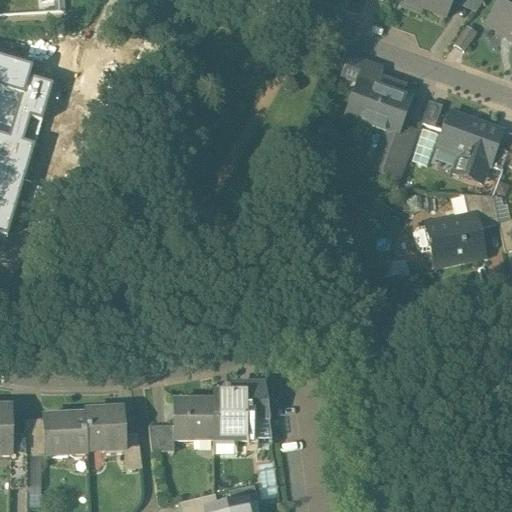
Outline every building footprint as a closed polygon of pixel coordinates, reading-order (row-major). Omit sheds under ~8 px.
[(407,0),(407,1),(405,5),(422,12),(445,22),(454,0),(407,0)] [(511,0),(504,0),(485,27),(511,45),(511,0)] [(422,12),(405,5),(403,11),(419,18),(422,12)] [(38,6),(25,7),(25,9),(19,9),(20,17),(64,14),(63,7),(38,9),(38,6)] [(466,30),(453,49),(462,56),(475,37),(466,30)] [(36,150),(68,175),(156,62),(123,37),(36,150)] [(374,67),(347,58),(340,79),(356,85),(357,82),(368,86),(374,67)] [(368,86),(357,82),(356,85),(342,123),(369,133),(371,127),(398,137),(411,101),(368,86)] [(441,109),(428,105),(420,127),(433,132),(441,109)] [(495,134),(448,116),(436,152),(463,162),(458,177),(476,183),(482,168),(483,168),(492,142),(495,134)] [(511,141),(510,148),(502,170),(503,170),(511,173),(511,141)] [(510,148),(492,142),(483,168),(501,175),(503,170),(502,170),(510,148)] [(68,175),(36,150),(30,146),(15,174),(22,178),(15,191),(17,192),(13,200),(10,199),(6,208),(8,209),(3,219),(0,218),(0,283),(6,285),(14,257),(26,262),(27,260),(26,260),(59,194),(61,194),(61,193),(58,191),(66,176),(69,178),(71,176),(68,175)] [(410,155),(392,149),(382,177),(400,183),(410,155)] [(491,201),(462,199),(467,220),(475,218),(478,232),(497,228),(497,227),(491,201)] [(467,220),(424,230),(430,255),(434,272),(484,261),(478,232),(475,218),(467,220)] [(511,228),(511,224),(497,227),(497,228),(503,256),(511,254),(511,228)] [(424,230),(416,232),(413,237),(417,253),(422,257),(430,255),(424,230)] [(264,390),(251,392),(250,398),(253,398),(253,421),(268,421),(264,390)] [(250,398),(213,398),(213,407),(213,446),(253,446),(253,421),(253,398),(250,398)] [(213,407),(172,407),(172,408),(174,408),(174,423),(172,423),(172,429),(172,445),(173,445),(213,446),(213,407)] [(11,412),(0,412),(0,460),(8,461),(12,461),(11,437),(11,412)] [(123,414),(84,416),(84,419),(86,455),(123,453),(125,453),(125,437),(123,414)] [(84,419),(42,421),(42,423),(44,459),(44,461),(86,459),(86,455),(84,419)] [(42,423),(25,424),(25,435),(25,437),(25,460),(44,459),(42,423)] [(172,429),(148,429),(151,456),(173,456),(173,445),(172,445),(172,429)] [(25,437),(11,437),(12,461),(8,461),(8,493),(25,493),(25,460),(25,437)] [(137,437),(125,437),(125,453),(123,453),(126,474),(141,472),(137,437)] [(216,511),(213,498),(177,506),(178,511),(216,511)]
